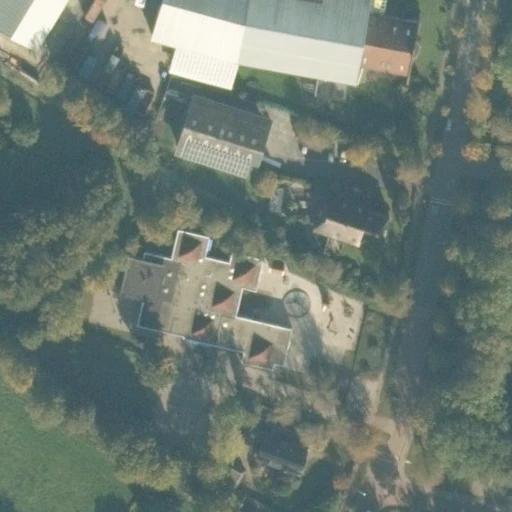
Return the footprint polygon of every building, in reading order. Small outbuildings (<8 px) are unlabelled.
[(0,0),(0,23),(37,46),(64,0),(0,0)] [(355,80),(358,62),(408,70),(406,81),(407,81),(420,11),(419,10),(417,20),(367,11),(369,0),(161,0),(152,36),(237,59),(319,74),(315,93),(345,98),(348,79),(355,80)] [(161,79),(165,69),(162,67),(143,108),(153,112),(167,82),(161,79)] [(196,91),(192,106),(178,149),(252,172),(270,115),(196,91)] [(313,229),(360,244),(362,238),(381,243),(389,214),(368,209),(370,201),(327,186),(313,229)] [(263,257),(232,250),(229,261),(204,255),(209,235),(177,229),(171,255),(144,249),(142,256),(129,252),(120,291),(143,297),(136,324),(156,329),(184,336),(184,337),(243,350),(242,359),(273,366),(274,361),(284,362),(292,326),(235,314),(242,285),(255,288),(263,257)] [(271,262),(269,270),(282,272),(284,264),(271,262)] [(258,456),(300,471),(309,446),(291,440),(293,431),(273,424),(270,434),(246,426),(240,441),(260,449),(258,456)] [(204,495),(234,511),(246,491),(235,486),(245,469),(230,460),(221,478),(215,475),(204,495)]
